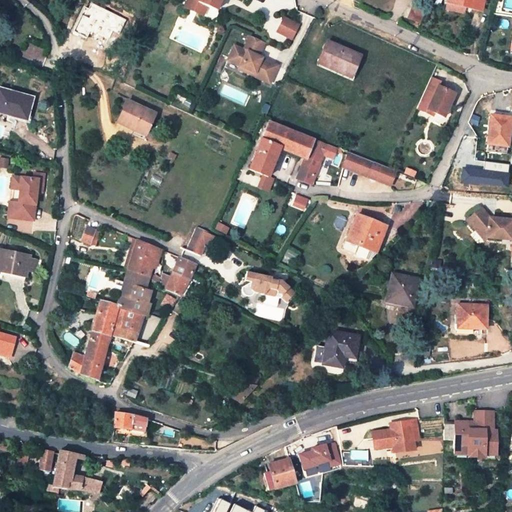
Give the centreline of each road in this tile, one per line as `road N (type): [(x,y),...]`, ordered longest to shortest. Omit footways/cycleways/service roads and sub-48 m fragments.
road 1 (residential): [(296,423),(276,419),(212,435),(125,408),(49,356),(41,322),(65,214),(62,120),(51,39),(42,15),(22,0)]
road 2 (tertiary): [(296,423),(367,400),(511,374)]
road 3 (unclassified): [(0,430),(183,457),(205,470)]
road 4 (residential): [(511,75),(483,72),(321,0)]
road 5 (unknown): [(65,214),(86,212),(214,267)]
road 6 (unknown): [(106,397),(125,357),(150,348),(179,304)]
